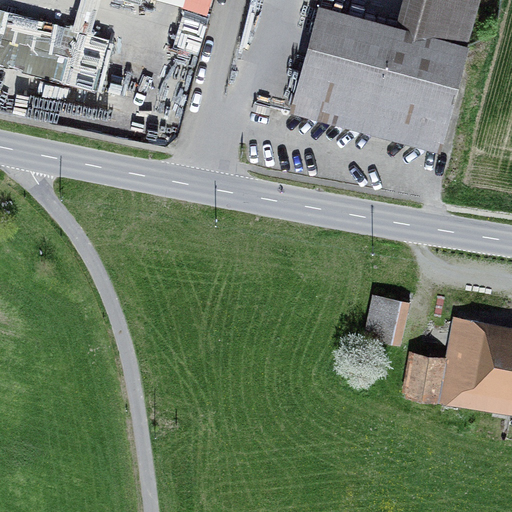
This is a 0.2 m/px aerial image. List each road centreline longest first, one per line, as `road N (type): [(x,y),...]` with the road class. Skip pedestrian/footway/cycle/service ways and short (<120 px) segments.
road 1 (primary): [(0,146),(511,241)]
road 2 (track): [(151,511),(117,316),(95,264),(16,149)]
road 3 (unknown): [(204,128),(238,113),(260,76),(280,0)]
